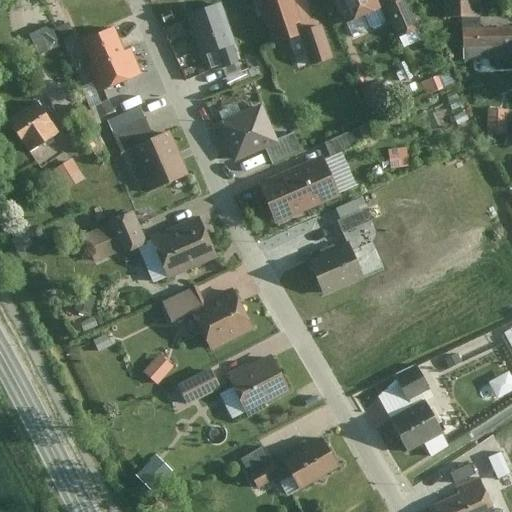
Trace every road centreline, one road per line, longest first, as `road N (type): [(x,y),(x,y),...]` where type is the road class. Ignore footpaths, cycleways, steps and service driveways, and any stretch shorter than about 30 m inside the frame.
road 1 (residential): [(137,0),(257,265),(397,511)]
road 2 (tertiary): [(0,349),(81,511)]
